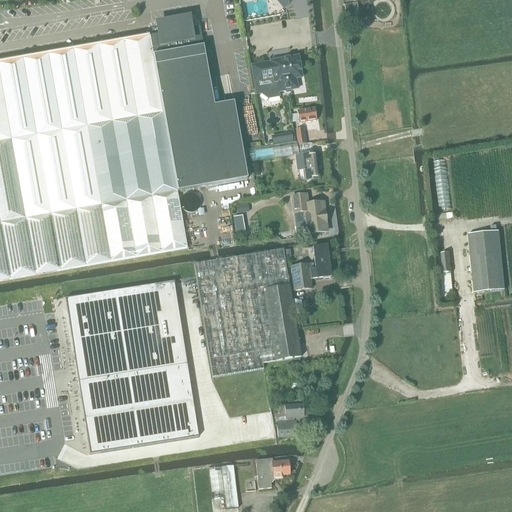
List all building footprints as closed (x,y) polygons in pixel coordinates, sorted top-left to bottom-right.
[(275,0),(278,1),(284,8),(294,0),(275,0)] [(346,17),(358,15),(357,3),(344,5),(346,17)] [(0,281),(187,248),(177,192),(248,180),(234,103),(214,107),(206,62),(200,27),(190,29),(188,19),(158,25),(160,34),(149,36),(149,37),(99,46),(73,50),(0,63),(0,281)] [(271,62),(250,66),(253,83),(255,96),(261,95),(268,100),(279,98),(278,93),(285,92),(286,94),(291,93),(292,91),(298,89),(296,79),(302,78),(299,62),(298,57),(291,58),(271,62)] [(314,109),(297,112),(299,124),(316,122),(314,109)] [(298,155),(297,145),(296,143),(248,150),(251,163),(295,156),(297,172),(303,171),(304,183),(320,180),(316,153),(298,155)] [(307,195),(290,197),(293,215),(303,214),(304,223),(309,222),(310,234),(327,232),(323,201),(308,203),(307,195)] [(238,214),(249,213),(248,205),(237,206),(238,214)] [(242,217),(233,218),(237,236),(245,235),(242,217)] [(474,294),(505,291),(499,232),(468,235),(474,294)] [(308,265),(291,268),(294,292),(312,289),(310,280),(317,279),(331,278),(327,246),(312,248),(315,270),(309,271),(308,265)] [(443,274),(451,273),(449,253),(441,254),(443,274)] [(173,281),(65,299),(79,382),(187,364),(173,281)] [(187,364),(79,382),(91,455),(199,437),(187,364)] [(275,415),(275,419),(276,419),(276,423),(277,423),(278,438),(297,438),(296,423),(308,422),(308,414),(303,414),(303,405),(277,407),(278,415),(275,415)] [(273,465),(272,460),(256,462),(259,490),(272,489),(271,484),(272,484),(274,481),(274,480),(282,479),(282,476),(289,475),(288,463),(273,465)] [(233,467),(207,470),(211,500),(224,498),(225,510),(239,509),(233,467)]
